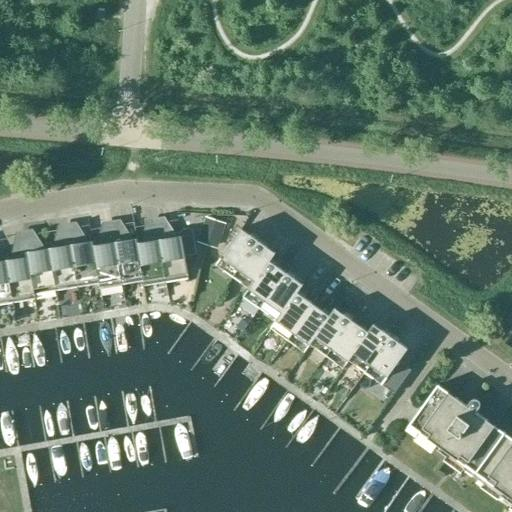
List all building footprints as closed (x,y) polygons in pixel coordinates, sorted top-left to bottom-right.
[(232,277),(258,241),(241,228),(215,265),(232,277)] [(159,240),(166,282),(188,279),(184,257),(196,255),(192,230),(179,232),(180,237),(159,240)] [(122,285),(142,281),(143,281),(137,244),(137,239),(115,243),(122,285)] [(143,281),(142,281),(143,286),(166,282),(159,240),(137,244),(143,281)] [(274,253),(258,241),(232,277),(248,289),(242,296),(243,297),(274,253)] [(77,287),(98,284),(99,284),(93,247),(92,242),(70,246),(77,287)] [(99,284),(98,284),(99,289),(122,285),(115,243),(93,247),(99,284)] [(55,291),(77,287),(70,246),(48,249),(55,291)] [(26,253),(27,258),(34,295),(34,294),(55,291),(48,249),(26,253)] [(275,253),(274,253),(243,297),(259,309),(285,272),(269,261),(275,253)] [(27,258),(6,261),(13,303),(35,299),(34,294),(34,295),(27,258)] [(0,305),(13,303),(6,261),(0,262),(0,305)] [(270,328),(302,284),(285,272),(259,309),(275,320),(270,328)] [(303,285),(302,284),(270,328),(287,340),(312,303),(297,292),(303,285)] [(303,352),(334,308),(334,307),(328,315),(312,303),(287,340),(303,352)] [(351,320),(334,308),(303,352),(304,353),(309,345),(325,356),(351,320)] [(367,332),(351,320),(325,356),(342,368),(374,324),(373,324),(367,332)] [(390,336),(374,324),(342,368),(342,369),(348,361),(364,373),(390,336)] [(407,349),(390,336),(364,373),(381,385),(407,349)] [(422,446),(456,398),(437,385),(406,428),(416,436),(413,440),(422,446)] [(439,453),(477,400),(476,400),(475,399),(474,399),(472,400),(471,401),(467,406),(456,398),(422,446),(430,452),(433,448),(439,453)] [(451,467),(485,420),(475,412),(478,407),(479,406),(479,405),(479,404),(479,402),(478,401),(477,400),(439,453),(445,457),(442,461),(451,467)] [(472,477),(504,433),(485,420),(451,467),(460,473),(462,470),(472,477)] [(488,494),(511,460),(511,438),(504,433),(472,477),(482,484),(479,488),(488,494)] [(505,501),(511,491),(511,460),(488,494),(497,500),(499,496),(505,501)]
